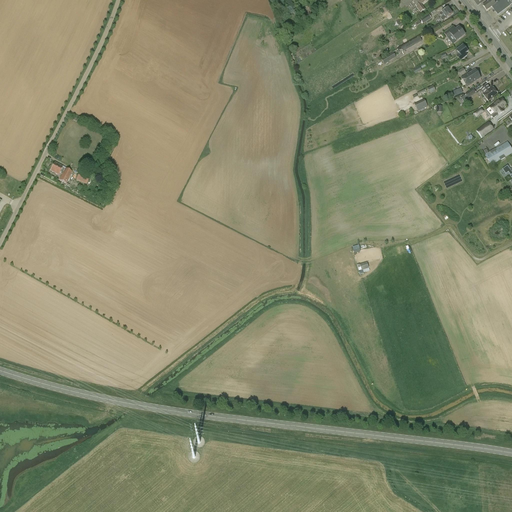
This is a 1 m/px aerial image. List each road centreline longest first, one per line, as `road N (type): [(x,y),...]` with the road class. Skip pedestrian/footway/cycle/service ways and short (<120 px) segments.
road 1 (primary): [(511,453),(154,409),(0,370)]
road 2 (unclassified): [(0,243),(118,0)]
